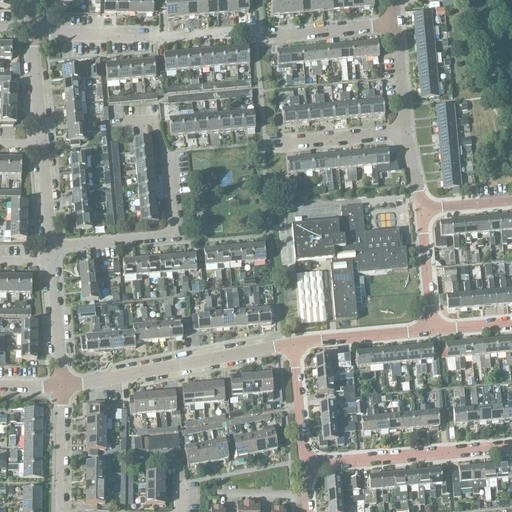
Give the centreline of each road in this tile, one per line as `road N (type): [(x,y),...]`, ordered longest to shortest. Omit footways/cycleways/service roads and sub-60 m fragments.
road 1 (residential): [(49,247),(172,232),(166,153),(152,121),(124,122)]
road 2 (residential): [(61,387),(292,342)]
road 3 (residential): [(32,32),(150,38),(261,28)]
road 4 (residential): [(304,466),(511,446)]
road 5 (residential): [(292,342),(431,329)]
road 6 (residential): [(61,387),(51,262)]
road 7 (residential): [(304,466),(292,342)]
road 8 (residential): [(60,511),(61,387)]
road 9 (residential): [(431,329),(422,209)]
